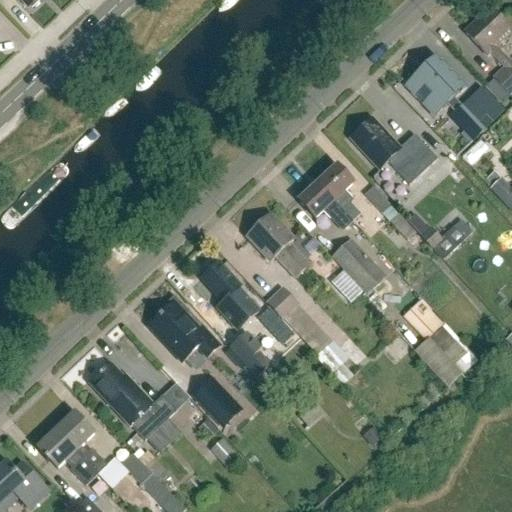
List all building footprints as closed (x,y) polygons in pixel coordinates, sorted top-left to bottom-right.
[(19,0),(28,9),(30,7),(32,9),(40,1),(39,0),(19,0)] [(511,95),(511,66),(497,50),(511,35),(511,34),(490,11),(465,34),(488,58),(491,55),(504,70),(493,81),(510,98),(511,95)] [(435,118),(465,90),(436,59),(406,87),(435,118)] [(475,136),(501,111),(476,86),(451,112),(475,136)] [(399,148),(373,120),(350,142),(380,172),(389,164),(411,187),(437,162),(427,151),(427,150),(413,135),(399,148)] [(318,186),(354,225),(362,217),(352,206),(355,203),(346,193),(354,186),(338,168),(318,186)] [(500,180),(488,190),(511,216),(511,215),(511,185),(508,189),(500,180)] [(346,232),(354,225),(318,186),(299,203),(316,221),(324,214),(332,223),(336,221),(346,232)] [(380,215),(381,215),(389,207),(373,189),(364,198),(380,215)] [(308,267),(289,247),(293,242),(271,218),(248,239),(271,264),(276,259),(295,279),(308,267)] [(465,241),(453,229),(440,241),(429,230),(419,239),(442,263),(465,241)] [(366,298),(385,280),(350,241),(331,259),(366,298)] [(238,334),(259,314),(239,292),(241,291),(219,266),(202,281),(223,305),(217,311),(238,334)] [(299,309),(300,308),(283,291),(267,306),(283,323),(284,322),(299,309)] [(159,321),(149,330),(150,332),(152,330),(163,342),(165,341),(171,348),(168,351),(181,366),(182,366),(197,351),(206,361),(219,349),(200,329),(175,301),(161,314),(164,317),(162,318),(161,318),(158,320),(159,321)] [(422,302),(403,319),(423,341),(442,324),(422,302)] [(299,309),(284,322),(304,343),(319,330),(299,309)] [(450,388),(471,369),(478,363),(444,327),(429,341),(417,352),(450,388)] [(245,334),(228,351),(245,369),(263,351),(245,334)] [(333,344),(316,360),(332,377),(349,361),(333,344)] [(124,380),(112,367),(112,366),(89,387),(90,388),(130,430),(131,430),(145,444),(177,415),(163,400),(154,408),(126,378),(124,380)] [(223,429),(241,413),(212,382),(194,399),(223,429)] [(308,430),(323,417),(312,405),(297,418),(308,430)] [(95,437),(75,415),(56,433),(99,477),(108,468),(93,453),(89,456),(82,449),(95,437)] [(208,442),(217,433),(207,422),(198,431),(208,442)] [(374,430),(364,439),(372,449),(383,440),(374,430)] [(71,473),(87,489),(99,477),(56,433),(38,450),(58,472),(67,463),(74,471),(71,473)] [(223,442),(210,453),(226,471),(239,460),(223,442)] [(141,488),(153,477),(133,457),(121,467),(141,488)] [(21,480),(7,465),(0,471),(0,511),(5,511),(17,501),(27,511),(30,511),(49,494),(29,473),(21,480)] [(186,511),(153,477),(141,488),(164,511),(186,511)] [(77,511),(98,511),(87,500),(76,510),(77,511)]
